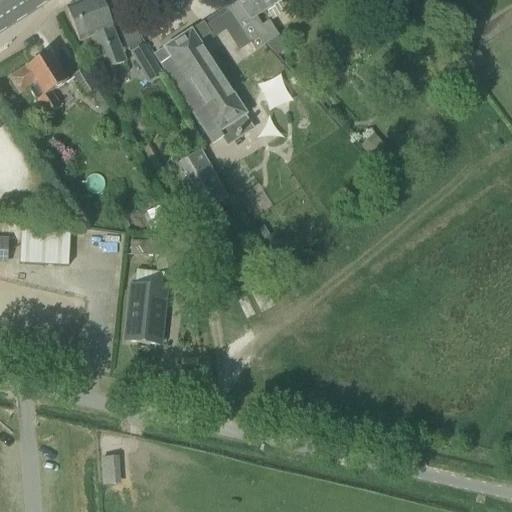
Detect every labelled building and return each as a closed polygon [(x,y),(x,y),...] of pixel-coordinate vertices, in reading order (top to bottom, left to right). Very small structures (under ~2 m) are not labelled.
[(96,54),(102,72),(125,63),(112,30),(111,30),(99,0),(89,0),(65,9),(78,44),(87,41),(92,56),(96,54)] [(263,46),(264,47),(277,39),(267,23),(260,27),(255,20),(285,0),(284,0),(234,0),(237,4),(226,11),(253,52),(263,46)] [(154,57),(165,73),(213,145),(220,140),(226,148),(252,131),(244,118),(245,117),(189,33),(154,57)] [(161,77),(143,46),(130,54),(148,85),(161,77)] [(477,54),(465,61),(472,72),(484,65),(477,54)] [(50,94),(65,84),(47,56),(9,80),(19,95),(26,91),(44,119),(60,109),(50,94)] [(73,80),(83,97),(88,94),(94,90),(84,73),(73,80)] [(358,146),(371,162),(385,151),(372,135),(358,146)] [(200,151),(178,163),(198,200),(221,188),(200,151)] [(142,215),(148,228),(165,220),(159,208),(142,215)] [(293,209),(255,239),(261,247),(299,217),(293,209)] [(17,266),(67,269),(68,242),(19,240),(17,266)] [(151,253),(151,257),(165,257),(165,269),(181,269),(180,258),(184,258),(180,243),(130,242),(129,262),(142,262),(142,253),(151,253)] [(273,279),(277,286),(287,281),(283,274),(273,279)] [(162,306),(164,289),(130,285),(124,341),(158,344),(158,343),(154,343),(158,305),(162,306)]
